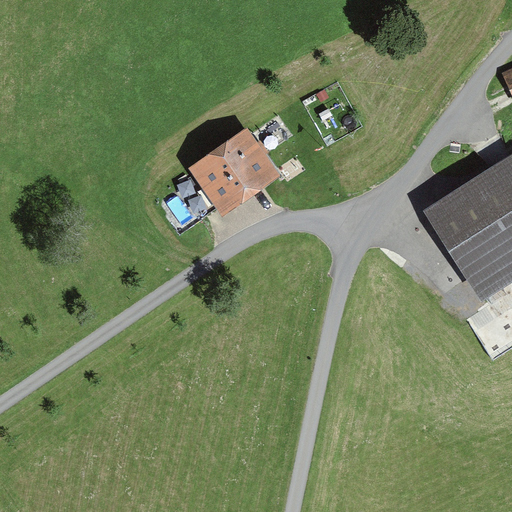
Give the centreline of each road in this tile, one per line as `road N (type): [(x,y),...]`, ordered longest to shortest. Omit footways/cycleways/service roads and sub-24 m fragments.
road 1 (track): [(0,404),(266,228),(353,228)]
road 2 (track): [(336,308),(353,228),(420,162),(511,48)]
road 3 (unclassified): [(293,511),(336,308)]
